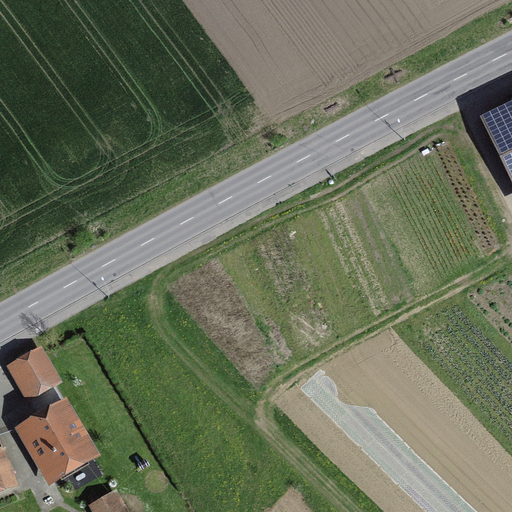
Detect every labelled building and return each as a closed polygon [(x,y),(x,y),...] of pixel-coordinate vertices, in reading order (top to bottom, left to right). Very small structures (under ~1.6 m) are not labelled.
[(511,99),(482,114),(511,178),(511,99)] [(40,352),(12,368),(29,398),(57,382),(40,352)] [(64,408),(24,431),(52,478),(92,455),(64,408)] [(0,468),(0,480),(1,480),(12,476),(9,466),(0,468)] [(121,511),(111,495),(92,506),(95,511),(121,511)]
